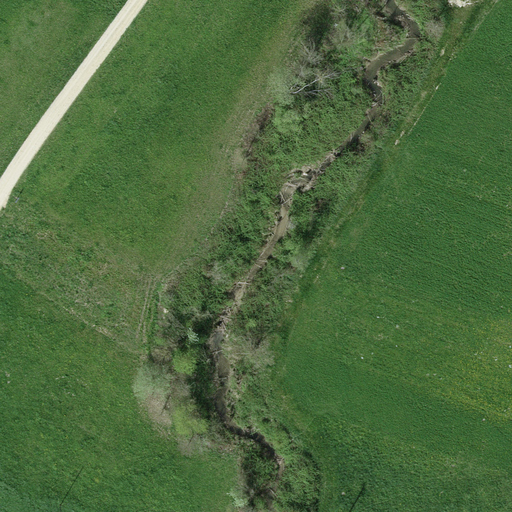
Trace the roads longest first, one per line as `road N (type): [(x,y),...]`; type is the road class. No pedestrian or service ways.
road 1 (track): [(454,0),(463,17),(321,260)]
road 2 (track): [(135,0),(0,195)]
